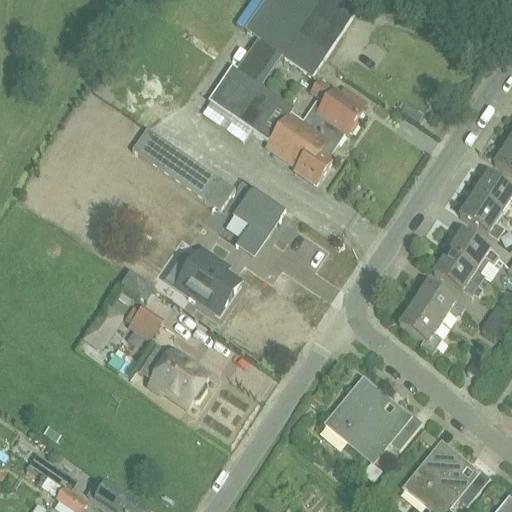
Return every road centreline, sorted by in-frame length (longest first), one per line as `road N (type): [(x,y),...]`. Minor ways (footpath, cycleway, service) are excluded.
road 1 (unclassified): [(355,316),(357,291),(511,75)]
road 2 (unclassified): [(212,511),(318,353),(355,316)]
road 3 (residential): [(511,453),(355,316)]
